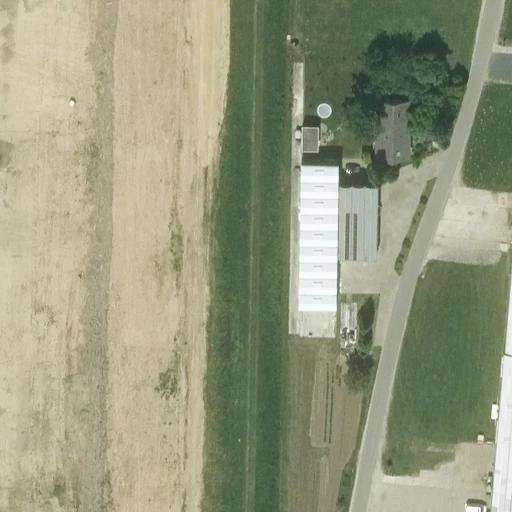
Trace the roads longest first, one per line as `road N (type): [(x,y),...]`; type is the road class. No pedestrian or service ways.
road 1 (unclassified): [(360,511),(396,320),(455,156),(493,0)]
road 2 (track): [(124,0),(126,300)]
